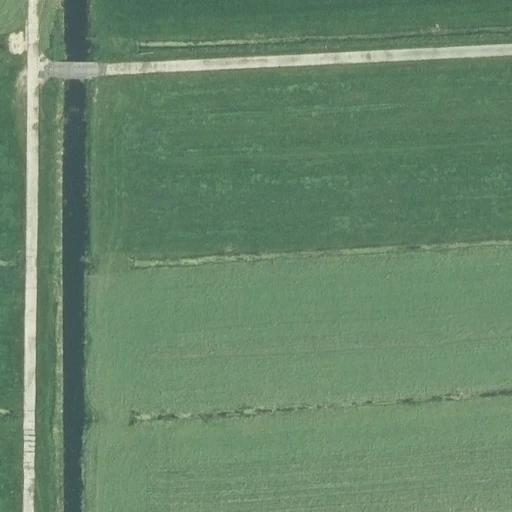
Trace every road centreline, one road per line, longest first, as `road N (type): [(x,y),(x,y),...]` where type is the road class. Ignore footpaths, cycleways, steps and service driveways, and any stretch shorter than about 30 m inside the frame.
road 1 (track): [(511,49),(35,69)]
road 2 (track): [(35,69),(29,511)]
